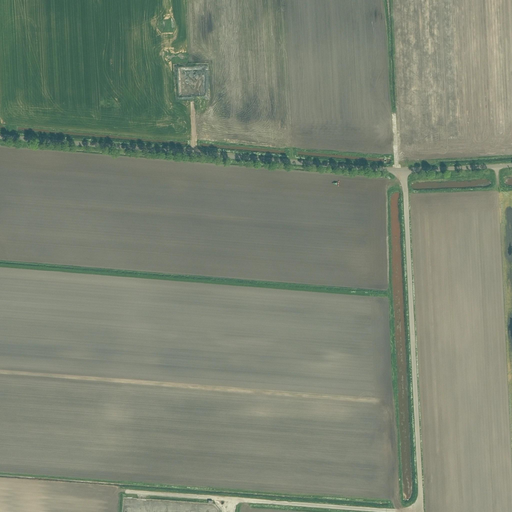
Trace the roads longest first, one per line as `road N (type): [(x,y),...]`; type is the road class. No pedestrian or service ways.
road 1 (unclassified): [(403,169),(0,136)]
road 2 (unclassified): [(403,169),(418,508)]
